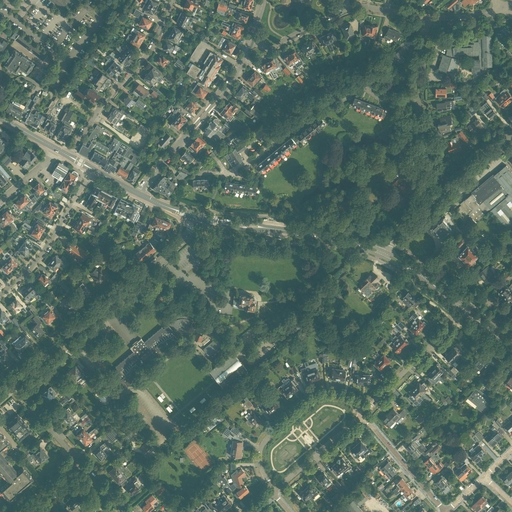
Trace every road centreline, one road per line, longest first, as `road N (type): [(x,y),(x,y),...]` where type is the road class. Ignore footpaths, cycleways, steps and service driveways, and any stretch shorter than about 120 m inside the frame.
road 1 (residential): [(11,385),(186,234),(196,216)]
road 2 (residential): [(367,409),(456,319),(511,364)]
road 3 (tertiary): [(136,192),(214,102),(249,42)]
road 4 (primary): [(381,252),(196,216)]
road 5 (residential): [(68,155),(148,54),(172,0)]
road 6 (residential): [(447,188),(417,100),(429,17)]
road 7 (residential): [(273,491),(260,467),(266,439),(318,396),(346,396),(367,409)]
road 8 (primary): [(511,349),(381,252)]
road 9 (residential): [(0,295),(41,255),(92,169)]
road 10 (residential): [(444,511),(361,415)]
